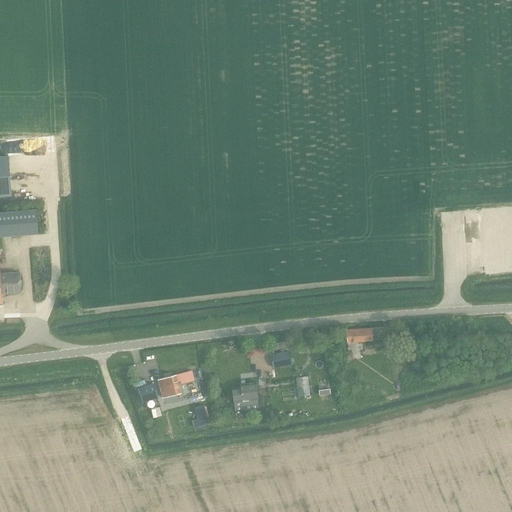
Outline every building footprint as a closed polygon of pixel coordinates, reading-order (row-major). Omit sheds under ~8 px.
[(0,198),(14,197),(11,158),(0,158),(0,198)] [(36,209),(0,211),(0,236),(38,234),(36,209)] [(346,330),(347,342),(384,339),(383,327),(346,330)] [(292,364),(289,352),(271,355),(273,367),(292,364)] [(158,380),(163,398),(180,393),(175,375),(158,380)] [(298,396),(311,395),(308,375),(296,377),(298,396)] [(157,397),(153,383),(138,387),(142,401),(157,397)] [(258,399),(256,383),(240,384),(240,387),(232,388),(233,402),(242,401),(242,406),(258,404),(257,399),(258,399)] [(183,393),(183,391),(188,390),(188,398),(199,397),(199,384),(182,386),(183,393)] [(197,420),(193,421),(195,428),(209,425),(204,407),(195,410),(197,420)]
